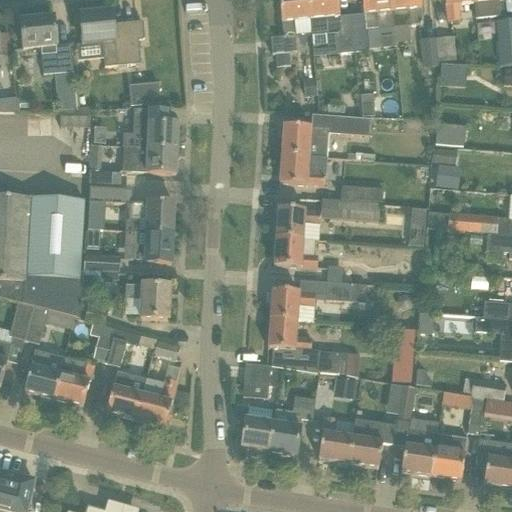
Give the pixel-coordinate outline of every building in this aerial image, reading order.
[(282,24),(283,39),(295,38),(293,23),(310,21),(307,0),(278,0),(281,25),(282,24)] [(355,54),(351,16),(339,18),(336,0),(307,0),(310,21),(311,37),(327,36),(338,35),(340,56),(355,54)] [(365,32),(377,31),(393,29),(390,0),(360,0),(362,15),(351,16),(355,54),(367,53),(365,32)] [(390,0),(393,29),(408,28),(421,26),(420,10),(421,10),(419,0),(390,0)] [(474,6),(473,0),(443,0),(444,9),(445,9),(447,24),(459,22),(457,7),(474,6)] [(491,20),(491,19),(503,18),(502,2),(503,2),(502,0),(473,0),(474,6),(475,22),(491,20)] [(112,27),(111,15),(80,18),(82,46),(101,45),(103,68),(140,65),(138,42),(144,41),(142,24),(112,27)] [(56,49),(53,21),(20,24),(22,52),(41,50),(44,77),(73,74),(71,47),(56,49)] [(511,24),(496,26),(498,50),(500,70),(511,69),(511,24)] [(0,35),(0,56),(11,55),(9,35),(0,35)] [(454,39),(436,41),(439,64),(456,62),(454,39)] [(427,65),(439,64),(436,41),(424,42),(427,65)] [(289,55),(276,56),(277,69),(290,68),(289,55)] [(466,87),(467,66),(441,65),(440,87),(466,87)] [(511,70),(505,70),(503,88),(511,88),(511,70)] [(314,79),(301,80),(303,98),(316,97),(314,79)] [(146,88),(120,90),(122,111),(148,108),(146,88)] [(0,112),(17,112),(17,101),(0,100),(0,112)] [(343,107),(333,107),(334,117),(344,116),(343,107)] [(362,119),(372,119),(374,118),(374,110),(361,111),(362,119)] [(123,136),(122,149),(176,152),(177,127),(159,126),(160,113),(134,111),(133,136),(123,136)] [(340,137),(369,139),(370,122),(341,119),(340,137)] [(93,129),(94,145),(107,144),(106,128),(93,129)] [(281,157),(326,160),(327,145),(328,145),(329,132),(310,130),(310,129),(283,128),(281,157)] [(437,128),(435,148),(463,151),(465,130),(437,128)] [(175,177),(176,152),(122,149),(121,175),(145,175),(175,177)] [(434,152),(434,165),(458,164),(457,151),(434,152)] [(325,175),(326,160),(281,157),(279,187),(306,189),(306,188),(324,189),(325,175)] [(459,170),(438,168),(435,189),(456,192),(459,170)] [(120,175),(101,174),(89,174),(88,190),(89,190),(119,192),(120,175)] [(341,202),(382,205),(383,192),(342,189),(341,202)] [(89,190),(88,204),(126,206),(131,206),(132,193),(119,192),(89,190)] [(0,283),(24,285),(30,200),(0,198),(0,283)] [(61,317),(74,320),(74,319),(79,321),(82,281),(79,281),(84,203),(30,200),(25,278),(24,285),(0,283),(0,300),(18,305),(33,309),(48,313),(61,317)] [(346,204),(345,223),(378,225),(379,206),(346,204)] [(132,221),(131,234),(172,237),(174,206),(148,205),(147,207),(132,206),(132,221)] [(304,226),(320,227),(321,214),(304,213),(304,212),(277,211),(275,240),(282,240),(303,242),(304,226)] [(426,212),(412,211),(410,227),(425,228),(426,212)] [(497,235),(498,220),(449,216),(447,234),(463,235),(464,233),(497,235)] [(104,222),(88,221),(87,232),(104,232),(104,222)] [(171,266),(172,237),(131,234),(130,249),(130,263),(145,263),(145,265),(171,266)] [(511,238),(487,237),(485,254),(509,255),(508,262),(511,262),(511,238)] [(301,270),(317,271),(317,259),(302,258),(303,242),(282,240),(275,240),(273,269),(301,271),(301,270)] [(83,272),(118,274),(119,261),(83,259),(83,272)] [(99,292),(99,282),(99,279),(84,279),(84,291),(99,292)] [(325,303),(374,306),(375,289),(367,288),(367,287),(327,285),(325,303)] [(168,322),(170,288),(141,287),(141,289),(125,288),(125,302),(140,302),(139,321),(168,322)] [(270,322),(312,325),(313,309),(314,309),(315,297),(298,296),(299,295),(272,293),(270,322)] [(396,306),(399,311),(406,313),(411,311),(413,304),(411,299),(405,296),(399,298),(396,306)] [(84,320),(105,326),(109,309),(89,304),(84,320)] [(509,323),(510,323),(511,307),(483,304),(482,320),(509,323)] [(18,305),(9,339),(24,343),(33,309),(18,305)] [(39,347),(45,326),(48,313),(33,309),(24,343),(39,347)] [(58,329),(61,317),(48,313),(45,326),(58,329)] [(432,316),(420,315),(418,337),(431,338),(432,316)] [(482,320),(475,320),(474,334),(501,337),(508,337),(509,323),(482,320)] [(295,341),(297,324),(312,325),(270,322),(268,351),(294,353),(295,352),(310,353),(311,342),(295,341)] [(106,366),(119,369),(125,347),(138,350),(142,338),(115,331),(112,344),(106,366)] [(499,364),(511,365),(511,337),(508,337),(501,337),(499,364)] [(99,340),(93,362),(106,366),(112,344),(99,340)] [(179,350),(160,344),(157,343),(153,356),(175,363),(179,350)] [(0,388),(1,388),(11,347),(0,344),(0,388)] [(24,394),(53,402),(64,361),(35,354),(24,394)] [(317,375),(346,377),(347,356),(336,355),(324,354),(318,354),(317,375)] [(53,402),(83,409),(93,368),(81,365),(77,381),(60,376),(64,361),(53,402)] [(243,387),(268,389),(270,369),(245,367),(243,387)] [(410,386),(412,369),(392,368),(391,385),(410,386)] [(117,374),(106,415),(135,423),(144,390),(127,385),(129,377),(117,374)] [(171,405),(176,384),(164,381),(163,386),(146,382),(144,390),(135,423),(165,430),(171,405)] [(333,393),(355,396),(357,384),(335,381),(333,393)] [(504,404),(506,387),(464,381),(462,397),(470,398),(504,404)] [(393,448),(404,450),(400,474),(431,479),(437,437),(408,433),(415,391),(402,389),(397,425),(396,425),(396,429),(393,448)] [(478,438),(483,405),(471,403),(472,400),(443,395),(441,408),(470,412),(466,436),(478,438)] [(273,425),(268,454),(296,458),(301,422),(312,424),(315,403),(304,401),(302,416),(275,412),(273,425)] [(247,422),(249,410),(236,408),(233,421),(245,423),(241,450),(268,454),(273,425),(247,422)] [(318,462),(348,466),(352,440),(334,438),(336,422),(324,421),(322,436),(321,436),(318,462)] [(352,440),(348,466),(378,471),(382,446),(393,448),(396,429),(354,422),(352,440)] [(454,440),(437,437),(431,479),(461,483),(465,458),(464,457),(466,442),(454,440)] [(483,487),(511,490),(511,464),(499,462),(501,446),(489,445),(487,460),(483,487)] [(0,510),(6,511),(26,511),(34,483),(0,474),(0,510)]
